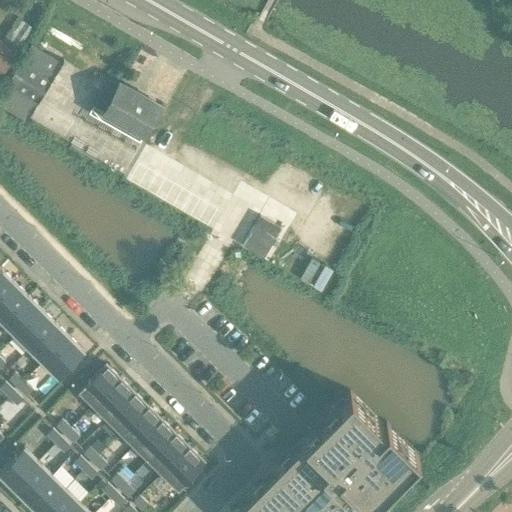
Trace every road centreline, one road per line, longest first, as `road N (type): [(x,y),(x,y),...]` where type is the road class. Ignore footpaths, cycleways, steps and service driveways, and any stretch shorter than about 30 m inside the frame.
road 1 (residential): [(207,511),(252,461),(0,216)]
road 2 (primary): [(463,193),(373,131),(143,0)]
